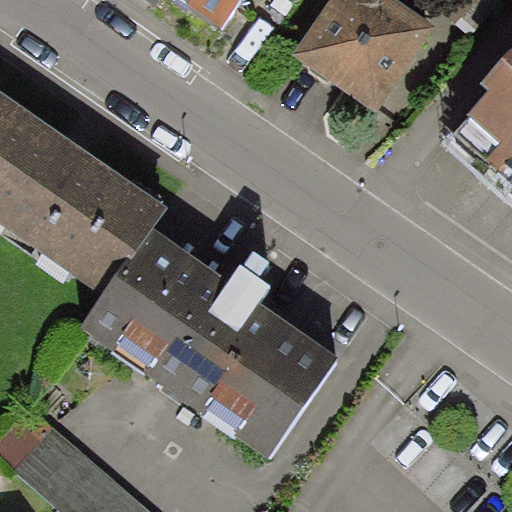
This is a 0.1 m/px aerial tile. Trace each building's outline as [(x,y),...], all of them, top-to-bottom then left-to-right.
[(165,0),(221,39),(247,0),(165,0)] [(430,38),(374,0),(328,0),(284,63),(370,123),(430,38)] [(511,80),(452,151),(511,201),(511,80)] [(164,224),(0,108),(0,233),(105,307),(150,243),(164,224)] [(150,243),(105,307),(78,344),(266,477),(338,375),(263,322),(273,309),(233,280),(223,294),(150,243)] [(142,511),(25,411),(0,439),(0,475),(42,511),(142,511)]
